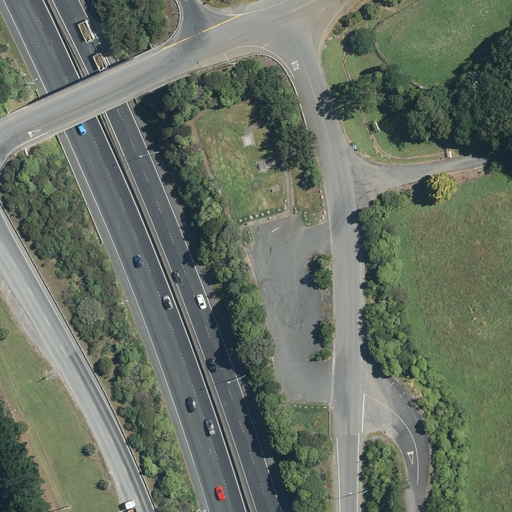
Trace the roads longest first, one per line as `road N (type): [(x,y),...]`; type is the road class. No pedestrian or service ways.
road 1 (motorway): [(64,0),(141,150),(240,412),(268,511)]
road 2 (motorway): [(232,511),(137,240),(30,0)]
road 3 (tertiary): [(284,13),(343,190),(349,386)]
road 4 (tertiary): [(150,511),(97,396),(0,230)]
road 5 (tertiary): [(219,44),(0,139)]
road 6 (unclassified): [(417,511),(413,436),(382,402),(349,386)]
road 7 (motorway): [(349,386),(347,511)]
